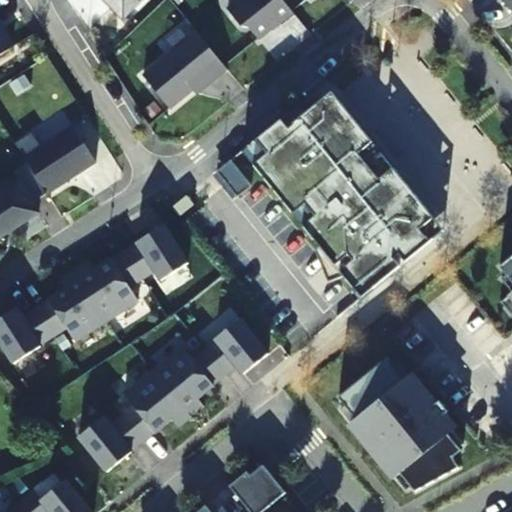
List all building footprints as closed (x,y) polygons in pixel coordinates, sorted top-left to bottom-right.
[(101,0),(123,21),(144,0),(101,0)] [(282,26),(295,16),(282,0),(240,0),(228,10),(242,28),(249,28),(259,40),(280,23),(282,26)] [(511,0),(502,0),(511,11),(511,0)] [(0,56),(12,49),(0,29),(0,56)] [(227,69),(197,32),(143,76),(171,109),(211,75),(215,79),(227,69)] [(299,106),(256,141),(267,154),(253,166),(293,215),(307,203),(317,215),(303,226),(361,299),(400,267),(394,259),(402,252),(404,254),(413,250),(418,244),(421,230),(434,219),(393,168),(379,180),(358,155),(372,143),(352,118),(350,119),(338,105),(328,104),(308,117),(299,106)] [(73,127),(24,159),(47,195),(96,163),(73,127)] [(232,161),(218,172),(238,197),(252,186),(232,161)] [(0,238),(39,212),(19,182),(0,194),(0,238)] [(188,196),(173,208),(180,217),(195,205),(188,196)] [(124,251),(143,280),(156,272),(162,281),(189,264),(164,225),(124,251)] [(74,271),(107,322),(139,301),(131,288),(143,280),(124,251),(95,270),(89,262),(74,271)] [(511,256),(500,267),(511,281),(511,293),(501,302),(511,315),(511,256)] [(35,308),(54,337),(67,329),(76,342),(107,322),(74,271),(60,280),(66,289),(49,300),(35,308)] [(16,309),(0,319),(0,341),(14,364),(54,337),(35,308),(22,317),(16,309)] [(240,319),(216,339),(244,374),(269,354),(240,319)] [(153,371),(191,417),(205,406),(198,399),(214,386),(183,347),(153,371)] [(387,358),(339,398),(356,419),(352,423),(396,477),(401,474),(416,492),(460,468),(454,457),(463,450),(450,434),(455,430),(443,416),(449,411),(441,401),(428,385),(433,380),(422,367),(405,380),(387,358)] [(191,417),(153,371),(125,394),(156,433),(172,421),(178,428),(191,417)] [(446,397),(433,380),(428,385),(441,401),(446,397)] [(79,437),(108,472),(132,452),(104,417),(79,437)] [(262,511),(286,493),(264,465),(251,476),(248,472),(230,487),(250,511),(262,511)] [(20,502),(27,511),(91,511),(66,480),(42,500),(35,490),(20,502)] [(27,511),(20,502),(7,511),(5,511),(4,511),(2,511),(27,511)]
